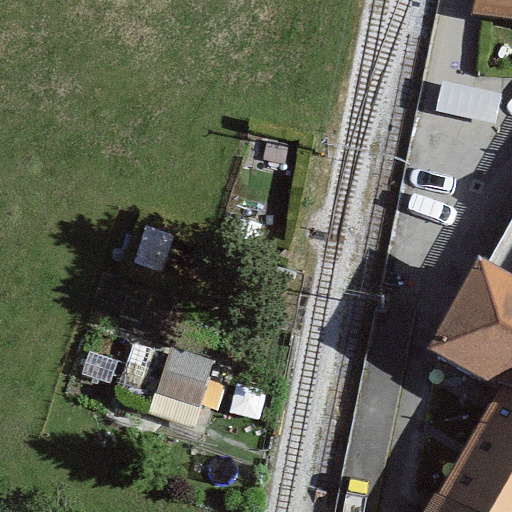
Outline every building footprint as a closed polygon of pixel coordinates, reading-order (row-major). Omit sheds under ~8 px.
[(511,20),(511,0),(445,0),(444,8),(511,20)] [(511,294),(511,296),(459,268),(419,343),(511,391),(511,294)] [(176,348),(161,390),(202,404),(217,362),(176,348)] [(511,511),(511,415),(485,400),(430,493),(461,511),(511,511)] [(434,511),(415,502),(409,511),(434,511)]
